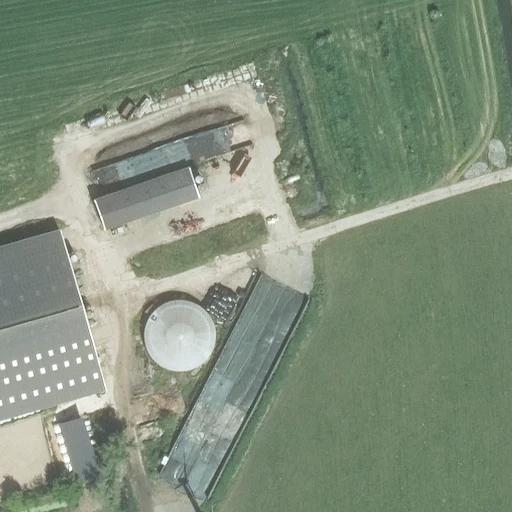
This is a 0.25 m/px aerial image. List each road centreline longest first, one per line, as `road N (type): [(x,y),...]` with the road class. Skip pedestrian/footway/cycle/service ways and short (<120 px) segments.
road 1 (track): [(511,174),(117,301)]
road 2 (track): [(148,511),(117,383),(117,301),(67,158)]
